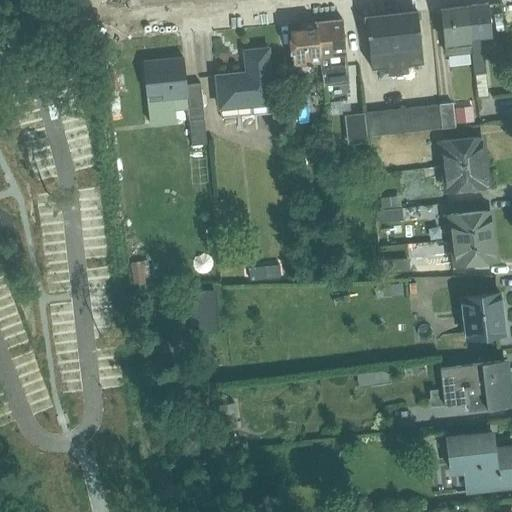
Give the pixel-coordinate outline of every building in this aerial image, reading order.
[(483,43),(492,42),(488,5),(488,4),(466,7),(472,54),(474,74),(486,73),(483,43)] [(472,54),(466,7),(442,9),(447,56),(472,54)] [(408,65),(423,63),(418,12),(366,18),(367,24),(368,24),(373,68),(387,67),(388,74),(409,73),(408,65)] [(324,86),(349,84),(343,20),(317,23),(321,63),(324,86)] [(321,63),(317,23),(301,25),(302,33),(290,30),(295,70),(297,73),(300,75),(304,77),(307,76),(310,74),(313,71),(313,68),(313,64),(321,63)] [(222,119),(274,114),(268,50),(246,52),(248,74),(217,77),(220,111),(222,111),(222,119)] [(193,146),(207,145),(200,84),(186,85),(183,58),(165,60),(166,63),(144,66),(147,97),(149,98),(149,113),(188,108),(193,146)] [(473,114),(472,101),(455,103),(456,116),(473,114)] [(456,127),(453,104),(440,105),(443,129),(456,127)] [(443,129),(440,105),(364,113),(367,136),(443,129)] [(367,136),(364,113),(345,115),(349,145),(368,143),(367,136)] [(438,143),(440,167),(484,163),(481,138),(438,143)] [(400,159),(377,162),(378,172),(402,170),(400,159)] [(443,193),(487,188),(484,163),(440,167),(443,193)] [(401,209),(400,197),(374,199),(375,211),(401,209)] [(401,209),(375,211),(377,224),(404,222),(403,209),(401,209)] [(447,217),(450,241),(493,237),(490,212),(447,217)] [(452,267),(496,261),(493,237),(450,241),(452,267)] [(223,281),(255,277),(253,254),(221,257),(223,281)] [(410,271),(409,260),(388,261),(389,272),(410,271)] [(153,285),(150,262),(131,264),(134,287),(153,285)] [(217,333),(215,292),(188,292),(189,334),(217,333)] [(465,339),(504,335),(500,294),(460,298),(465,339)] [(469,409),(511,404),(506,361),(441,369),(443,389),(429,391),(431,407),(445,405),(445,407),(468,404),(469,409)] [(385,372),(357,372),(357,385),(386,384),(385,372)] [(235,404),(221,406),(224,431),(239,429),(235,404)] [(465,492),(511,486),(511,447),(496,450),(494,432),(446,437),(449,477),(462,475),(465,492)]
